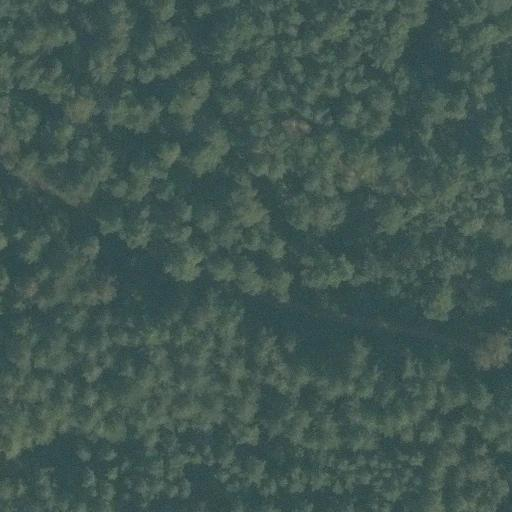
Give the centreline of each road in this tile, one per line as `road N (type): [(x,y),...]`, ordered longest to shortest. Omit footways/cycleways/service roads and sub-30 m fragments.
road 1 (track): [(511,366),(292,318),(0,156)]
road 2 (track): [(292,318),(300,271),(199,0)]
